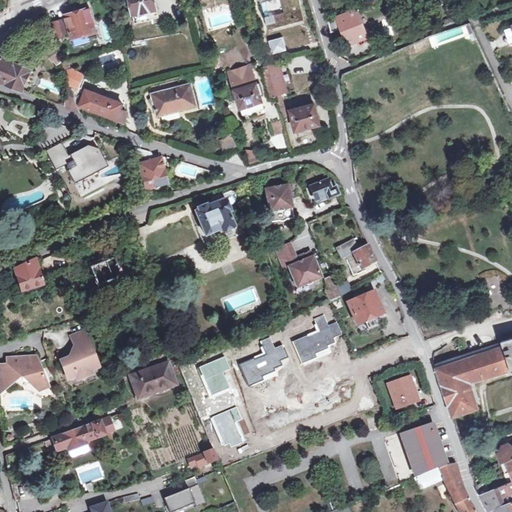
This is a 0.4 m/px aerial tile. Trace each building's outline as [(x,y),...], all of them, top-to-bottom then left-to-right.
[(154,0),(129,0),(133,15),(157,11),(154,0)] [(260,0),(260,1),(265,0),(283,0),(287,11),(265,17),(267,27),(303,18),(298,0),(260,0)] [(74,43),(88,38),(87,35),(96,32),(89,8),(65,15),(72,39),(73,39),(74,43)] [(53,10),(45,14),(50,27),(58,24),(53,10)] [(343,30),(350,47),(368,40),(358,14),(340,21),(344,30),(343,30)] [(380,20),(386,36),(394,34),(388,18),(380,20)] [(57,49),(50,53),(57,65),(61,62),(57,49)] [(25,82),(30,70),(0,57),(0,81),(21,91),(25,82)] [(68,61),(62,63),(65,72),(70,70),(68,61)] [(279,63),(267,66),(268,69),(275,95),(281,93),(287,91),(279,63)] [(268,69),(264,70),(262,70),(270,100),(276,99),(275,95),(268,69)] [(253,75),(231,82),(239,109),(262,102),(253,75)] [(76,104),(124,122),(126,117),(124,112),(120,110),(122,105),(69,84),(68,82),(66,83),(63,107),(78,112),(76,104)] [(190,85),(151,95),(156,117),(195,107),(190,85)] [(281,93),(275,95),(276,99),(277,102),(278,106),(279,109),(285,108),(283,100),(281,93)] [(33,108),(23,104),(21,110),(31,114),(33,108)] [(310,128),(319,125),(313,105),(290,111),(295,131),(297,131),(310,128)] [(279,109),(278,106),(265,109),(267,117),(269,123),(282,120),(281,119),(287,117),(285,108),(279,109)] [(268,124),(271,137),(284,135),(281,122),(268,124)] [(232,136),(219,142),(225,157),(239,152),(232,136)] [(66,167),(76,186),(109,170),(94,140),(78,149),(73,139),(46,152),(56,172),(66,167)] [(157,160),(156,159),(155,159),(154,159),(153,159),(152,159),(152,160),(149,152),(133,148),(144,190),(166,185),(160,160),(157,160)] [(328,199),(339,195),(336,187),(334,188),(331,183),(329,184),(327,180),(311,186),(316,201),(327,197),(328,199)] [(281,222),(282,223),(285,222),(287,221),(295,220),(289,187),(266,191),(272,223),(281,222)] [(234,227),(228,213),(231,213),(226,199),(224,200),(222,194),(212,198),(214,204),(207,207),(207,205),(197,209),(198,210),(195,211),(205,237),(220,231),(221,232),(234,227)] [(376,262),(366,242),(357,246),(353,238),(338,245),(344,256),(352,252),(360,269),(376,262)] [(127,239),(122,241),(127,254),(133,252),(127,239)] [(286,261),(296,256),(290,244),(276,250),(283,266),(288,264),(286,261)] [(344,256),(338,245),(334,247),(340,258),(344,256)] [(304,286),(307,287),(312,285),(313,282),(322,279),(311,253),(303,256),(305,261),(288,268),(297,289),(304,286)] [(286,261),(288,264),(297,260),(296,256),(286,261)] [(113,257),(107,260),(107,258),(103,259),(104,261),(89,267),(98,287),(121,276),(113,257)] [(36,260),(14,271),(21,292),(44,286),(36,260)] [(81,262),(74,265),(71,260),(67,262),(72,275),(84,270),(81,262)] [(336,287),(335,285),(332,276),(321,281),(330,301),(334,300),(329,289),(336,287)] [(347,281),(335,285),(336,287),(329,289),(334,300),(340,297),(350,291),(347,281)] [(373,291),(347,303),(356,324),(383,313),(373,291)] [(511,296),(499,301),(501,305),(511,301),(511,296)] [(306,321),(322,361),(346,351),(330,311),(306,321)] [(444,334),(436,311),(414,319),(423,341),(427,340),(444,334)] [(70,338),(75,350),(77,355),(72,357),(60,362),(67,380),(75,378),(80,380),(87,377),(89,372),(98,369),(83,333),(70,338)] [(411,355),(419,352),(412,335),(409,336),(405,338),(411,355)] [(511,338),(501,342),(503,347),(436,369),(452,416),(477,408),(469,383),(509,370),(510,374),(511,373),(511,338)] [(433,364),(436,369),(503,347),(501,342),(433,364)] [(179,366),(184,377),(191,373),(191,371),(199,369),(195,359),(185,364),(179,366)] [(26,360),(9,361),(9,366),(0,366),(0,392),(19,377),(22,376),(38,391),(47,387),(36,361),(28,361),(27,360),(26,360)] [(167,364),(129,377),(136,398),(175,386),(167,364)] [(191,373),(184,377),(186,383),(190,392),(198,389),(207,386),(199,369),(191,371),(191,373)] [(412,394),(416,392),(410,375),(388,383),(396,408),(415,401),(412,394)] [(313,379),(308,381),(324,424),(329,422),(313,379)] [(198,389),(190,392),(201,419),(214,414),(206,405),(204,406),(198,389)] [(214,414),(201,419),(205,430),(207,434),(221,429),(215,414),(214,414)] [(107,418),(100,421),(103,433),(107,432),(113,430),(107,418)] [(100,421),(52,438),(55,445),(57,451),(66,448),(68,450),(69,450),(70,451),(86,445),(85,443),(88,442),(96,439),(101,437),(103,436),(104,435),(103,433),(100,421)] [(415,474),(445,464),(432,426),(402,436),(415,474)] [(221,429),(207,434),(210,442),(222,437),(224,436),(221,429)] [(107,432),(103,433),(104,435),(103,436),(107,445),(112,443),(107,432)] [(222,437),(210,442),(213,449),(203,453),(207,463),(217,459),(229,454),(222,437)] [(55,445),(52,438),(44,441),(47,447),(55,445)] [(511,446),(507,443),(500,446),(500,452),(496,453),(501,463),(505,461),(511,476),(511,446)] [(20,450),(7,455),(5,457),(8,470),(25,464),(20,450)] [(440,466),(444,477),(447,482),(461,511),(476,511),(471,503),(465,491),(462,484),(462,482),(456,463),(445,464),(440,466)] [(440,466),(430,471),(435,481),(444,477),(440,466)] [(435,481),(430,471),(415,478),(419,488),(435,481)] [(191,491),(165,502),(168,511),(181,511),(204,503),(194,480),(188,483),(191,491)] [(509,482),(497,487),(506,504),(511,501),(511,481),(509,483),(509,482)] [(511,511),(511,501),(506,504),(497,487),(489,490),(485,482),(476,486),(480,494),(489,511),(511,511)] [(143,507),(154,503),(152,497),(141,501),(143,507)] [(214,510),(215,511),(239,511),(235,502),(214,510)]
